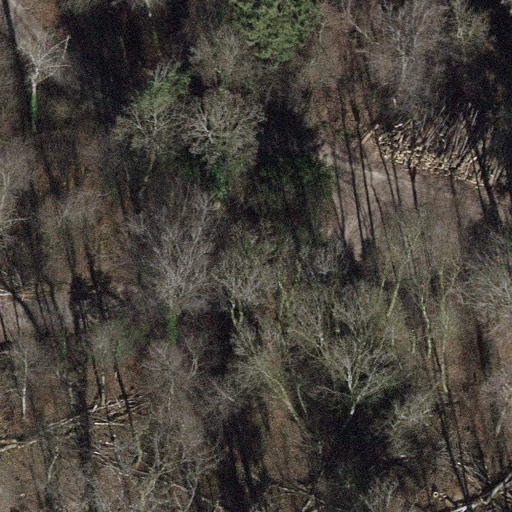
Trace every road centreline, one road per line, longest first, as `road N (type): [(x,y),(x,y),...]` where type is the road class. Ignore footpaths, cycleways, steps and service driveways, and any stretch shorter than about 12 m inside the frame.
road 1 (track): [(417,213),(85,100),(34,54),(7,0)]
road 2 (track): [(0,317),(302,293),(375,268),(417,213)]
